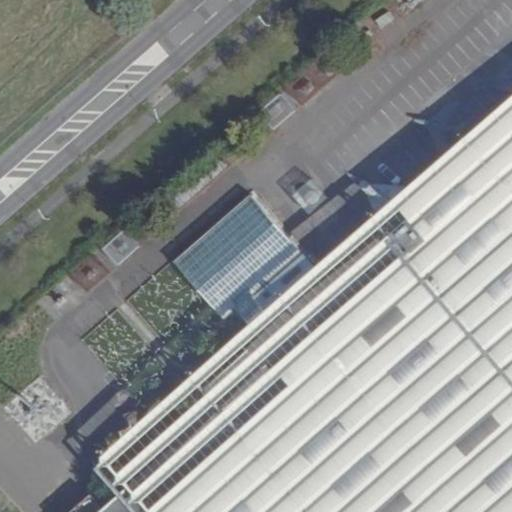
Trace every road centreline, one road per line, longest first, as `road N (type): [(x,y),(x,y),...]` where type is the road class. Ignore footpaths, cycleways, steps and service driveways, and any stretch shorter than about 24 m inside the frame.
road 1 (unknown): [(8,490),(67,418),(71,404),(49,364),(48,343),(66,291),(159,208),(225,161),(247,159)]
road 2 (unknown): [(247,159),(291,191),(338,177),(511,21)]
road 3 (secondary): [(0,186),(212,0)]
road 4 (unknown): [(384,0),(271,96),(247,159)]
